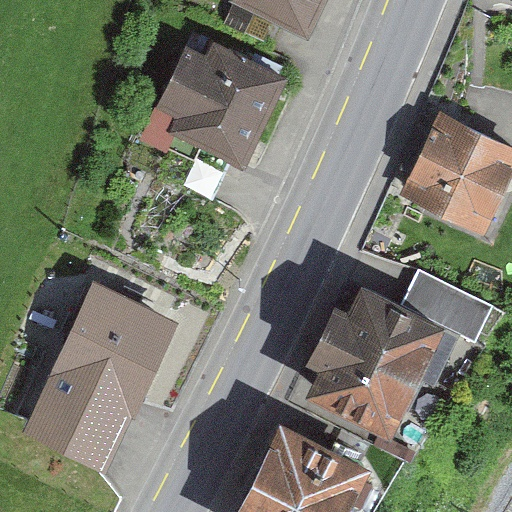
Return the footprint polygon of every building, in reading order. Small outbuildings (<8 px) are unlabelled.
[(237,0),(313,36),(330,0),(237,0)] [(290,62),(218,27),(204,57),(183,47),(161,92),(184,104),(172,130),(240,163),(290,62)] [(511,148),(511,136),(446,106),(407,190),(477,223),(511,148)] [(383,423),(438,314),(363,277),(352,300),(340,294),(312,351),(324,357),(309,387),(383,423)] [(112,466),(182,318),(98,279),(28,427),(112,466)] [(333,511),(362,456),(285,417),(236,511),(333,511)]
